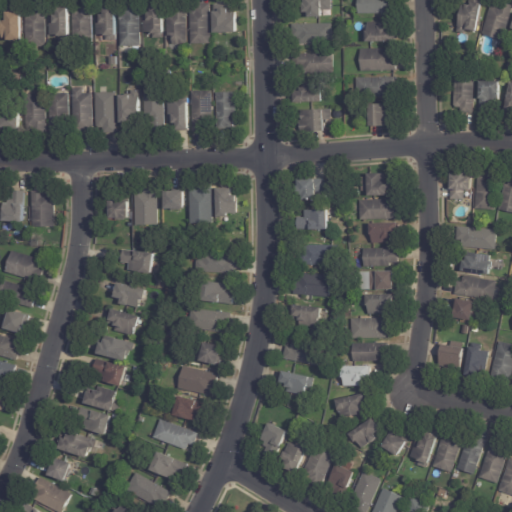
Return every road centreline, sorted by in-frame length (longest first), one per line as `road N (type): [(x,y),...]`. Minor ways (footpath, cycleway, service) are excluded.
road 1 (residential): [(195,511),(217,477),(243,403),(260,316),(262,0)]
road 2 (residential): [(0,160),(81,164),(511,144)]
road 3 (residential): [(421,0),(429,183),(425,287),(408,392),(511,414)]
road 4 (residential): [(0,486),(16,462),(68,294),(82,222),(81,164)]
